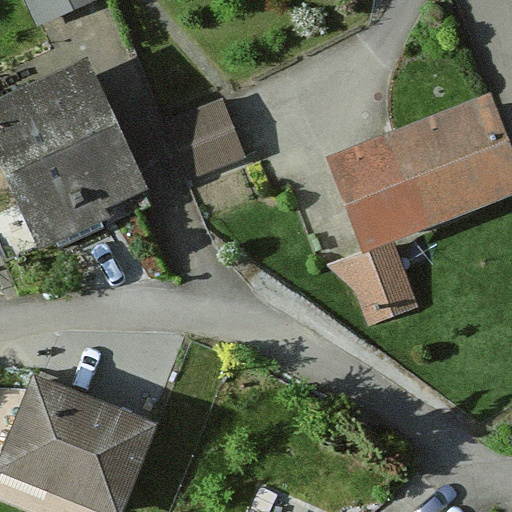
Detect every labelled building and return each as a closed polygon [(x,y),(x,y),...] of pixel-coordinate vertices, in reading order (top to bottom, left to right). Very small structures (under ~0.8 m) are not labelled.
[(103,67),(0,106),(0,142),(39,242),(154,198),(103,67)] [(227,96),(156,122),(179,185),(250,160),(227,96)] [(511,167),(489,108),(329,169),(362,255),(391,245),(511,197),(511,167)] [(349,325),(412,303),(391,245),(328,267),(349,325)] [(132,511),(167,420),(44,373),(6,474),(107,511),(132,511)]
